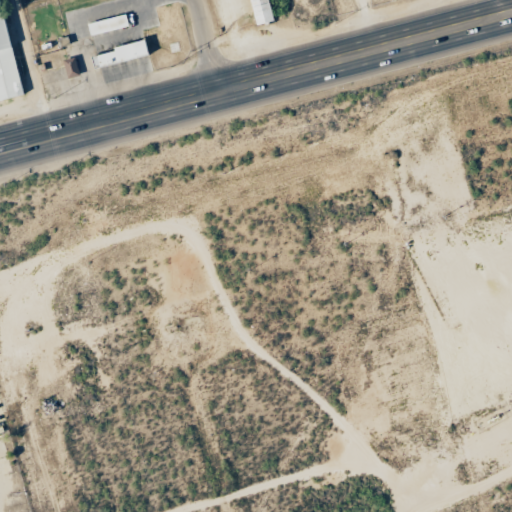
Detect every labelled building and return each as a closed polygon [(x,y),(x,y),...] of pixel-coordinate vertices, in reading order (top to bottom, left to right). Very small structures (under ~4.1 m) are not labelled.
[(246,0),(255,26),(273,21),(266,0),(246,0)] [(0,100),(20,96),(4,23),(3,23),(0,10),(0,100)] [(88,36),(126,26),(122,14),(85,24),(88,36)] [(92,67),(147,56),(144,42),(89,53),(92,67)] [(77,76),(73,58),(61,60),(65,78),(77,76)]
